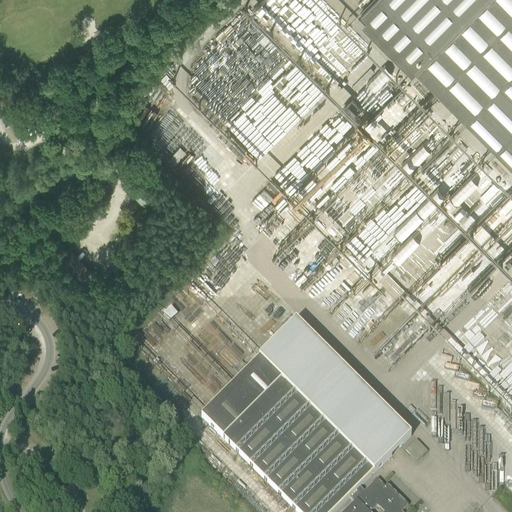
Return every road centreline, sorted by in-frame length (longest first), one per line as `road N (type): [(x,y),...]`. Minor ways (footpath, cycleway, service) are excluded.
road 1 (unclassified): [(19,408),(43,368),(47,342),(38,318),(0,296)]
road 2 (unclassified): [(95,511),(99,495),(19,408)]
